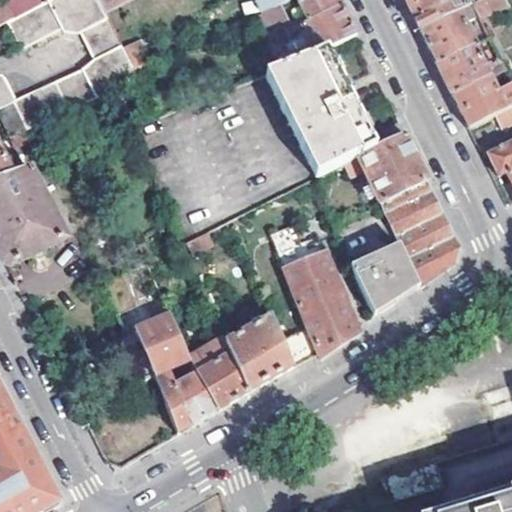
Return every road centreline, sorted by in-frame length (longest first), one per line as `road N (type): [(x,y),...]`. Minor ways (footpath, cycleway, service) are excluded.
road 1 (secondary): [(231,450),(511,269)]
road 2 (residential): [(511,268),(487,238),(370,0)]
road 3 (residential): [(0,320),(100,511)]
road 4 (secondary): [(124,511),(231,450)]
